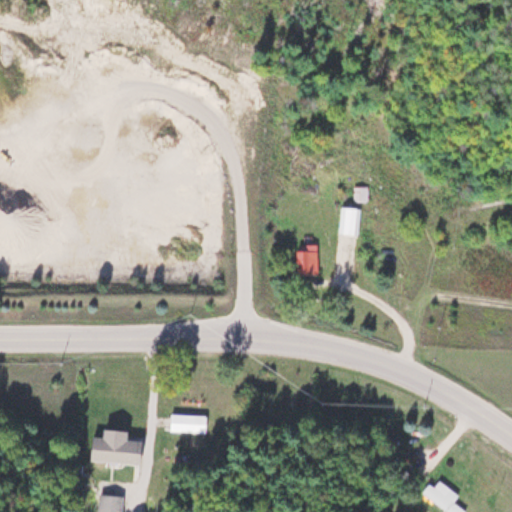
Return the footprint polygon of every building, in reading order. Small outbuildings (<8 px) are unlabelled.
[(353,186),(353,201),(367,201),(367,186),(353,186)] [(337,233),(357,236),(360,208),(340,206),(337,233)] [(316,273),(316,243),(293,243),(293,273),(316,273)] [(206,415),(168,414),(168,432),(206,432),(206,415)] [(467,511),(468,511),(452,502),(458,492),(434,478),(423,497),(450,511),(467,511)] [(98,494),(98,511),(121,511),(122,495),(98,494)]
